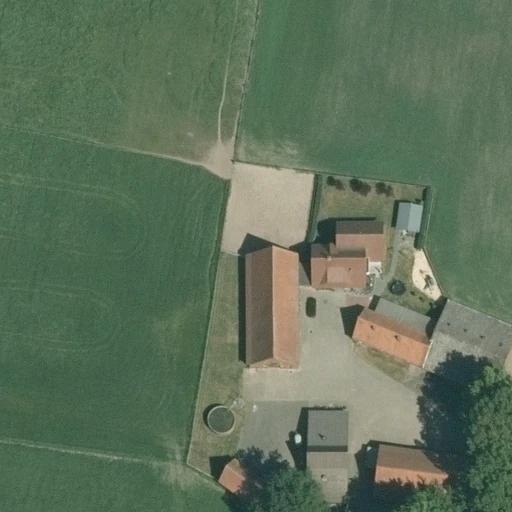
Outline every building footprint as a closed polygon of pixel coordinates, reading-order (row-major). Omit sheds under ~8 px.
[(399,232),(423,234),(425,207),(401,205),(399,232)] [(305,249),(305,291),(362,291),(362,273),(383,273),(382,222),(327,222),(327,249),(305,249)] [(241,261),(242,376),(297,376),(297,261),(241,261)] [(363,311),(347,348),(495,410),(511,369),(511,333),(454,309),(444,333),(381,306),(377,317),(363,311)] [(302,409),(301,509),(348,509),(348,410),(302,409)] [(458,511),(463,459),(371,450),(366,506),(422,511),(458,511)] [(233,461),(214,488),(249,511),(253,511),(271,487),(233,461)]
